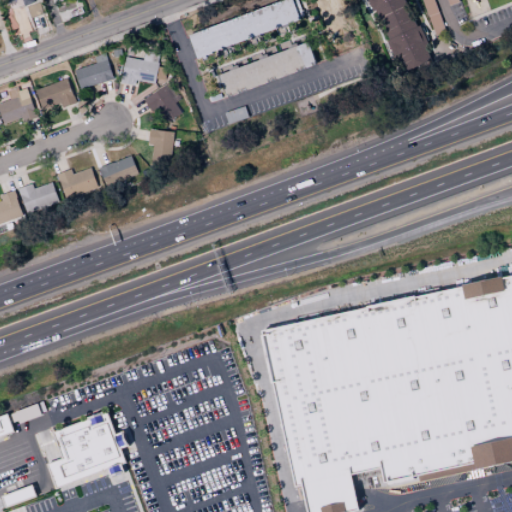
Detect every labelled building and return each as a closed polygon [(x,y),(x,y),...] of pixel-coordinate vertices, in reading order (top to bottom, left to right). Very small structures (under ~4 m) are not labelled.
[(3,0),(4,3),(14,0),(23,0),(28,18),(41,14),(38,3),(35,4),(34,0),(3,0)] [(289,0),(188,33),(195,55),(303,21),(296,0),(289,0)] [(424,65),(408,0),(374,0),(391,73),(424,65)] [(444,31),(433,0),(421,0),(433,34),(444,31)] [(315,68),(308,44),(217,71),(224,94),(315,68)] [(119,83),(135,86),(136,80),(154,84),(155,77),(162,78),(163,68),(156,67),(158,53),(143,50),(142,60),(124,57),(119,83)] [(95,64),(74,69),(78,88),(112,80),(105,53),(93,56),(95,64)] [(61,108),(75,103),(66,78),(34,90),(41,110),(60,104),(61,108)] [(142,98),(150,113),(158,108),(166,122),(181,114),(166,85),(142,98)] [(26,88),(17,90),(16,87),(6,90),(9,100),(0,102),(0,117),(2,124),(23,117),(24,121),(35,118),(26,88)] [(172,131),(148,130),(148,144),(152,144),(151,164),(170,164),(172,131)] [(138,174),(130,155),(97,169),(105,188),(138,174)] [(70,169),(56,174),(65,200),(98,187),(90,167),(72,174),(70,169)] [(59,205),(50,182),(33,189),(31,183),(17,189),(28,217),(59,205)] [(0,200),(0,223),(22,215),(13,190),(0,194),(0,199),(1,201),(0,200)] [(294,486),(260,331),(365,308),(365,307),(413,296),(414,297),(461,287),(461,286),(500,277),(501,278),(511,275),(511,459),(418,481),(417,475),(413,476),(413,478),(387,484),(386,481),(383,482),(379,467),(349,474),(355,498),(357,509),(344,511),(306,511),(305,508),(300,485),(294,486)] [(52,430),(61,459),(48,463),(55,486),(123,464),(107,413),(52,430)] [(0,417),(0,436),(13,432),(8,415),(0,417)] [(4,506),(34,496),(31,485),(1,496),(4,506)]
